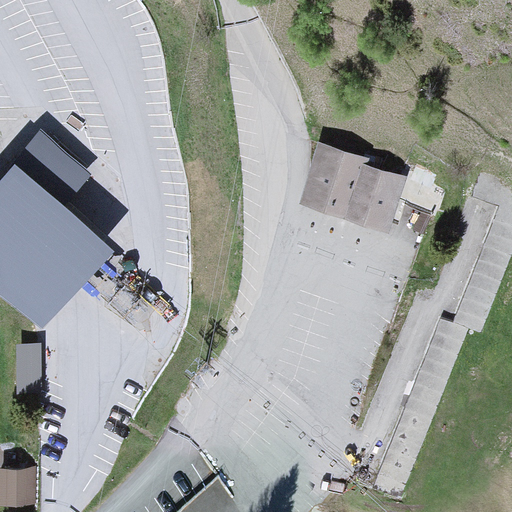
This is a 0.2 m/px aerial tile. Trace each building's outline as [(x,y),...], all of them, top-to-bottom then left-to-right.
[(85,177),(39,136),(0,180),(0,273),(2,281),(41,316),(107,242),(62,202),(85,177)] [(308,192),(397,222),(412,177),(323,147),(308,192)] [(373,487),(400,498),(469,328),(481,333),(511,256),(511,181),(510,179),(482,167),(471,195),(500,207),(454,321),(441,317),(373,487)] [(38,345),(18,345),(18,385),(38,385),(38,345)] [(32,469),(0,469),(0,499),(31,499),(32,469)] [(241,511),(217,480),(181,511),(241,511)]
